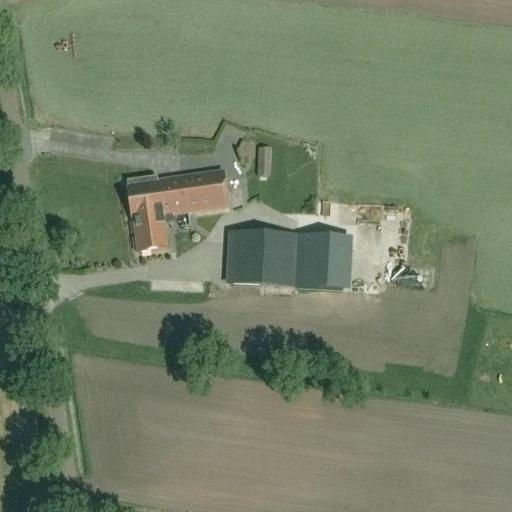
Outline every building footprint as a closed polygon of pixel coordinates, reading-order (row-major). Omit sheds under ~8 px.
[(195,184),(183,186),(187,217),(230,210),(225,172),(194,176),(195,184)] [(172,217),(186,215),(186,217),(187,217),(183,186),(182,180),(157,183),(157,179),(128,183),(129,190),(128,190),(132,221),(133,220),(138,255),(168,251),(164,225),(173,224),(172,217)] [(384,255),(383,233),(364,234),(365,256),(384,255)] [(233,235),(230,287),(233,287),(233,298),(258,299),(259,288),(293,290),(295,263),(296,238),(233,235)] [(341,265),(295,263),(293,290),(339,292),(341,265)] [(370,268),(371,285),(387,285),(387,286),(415,285),(415,266),(370,268)] [(438,288),(438,269),(417,269),(416,288),(438,288)]
